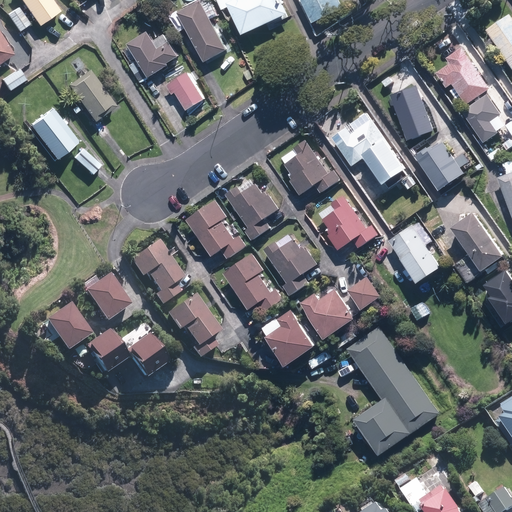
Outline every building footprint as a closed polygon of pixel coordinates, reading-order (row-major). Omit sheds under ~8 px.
[(59,11),(51,0),(20,0),(38,26),(59,11)] [(217,15),(208,0),(202,0),(201,1),(200,0),(199,0),(177,12),(204,62),(227,49),(211,19),(217,15)] [(218,0),(223,9),(228,6),(242,35),(287,14),(280,0),(218,0)] [(341,7),(337,0),(300,0),(311,22),(341,7)] [(30,23),(19,7),(7,14),(18,31),(30,23)] [(511,16),(509,12),(486,28),(511,66),(511,16)] [(0,62),(13,55),(0,32),(0,62)] [(128,44),(148,77),(149,78),(169,65),(168,64),(180,56),(171,41),(170,41),(165,35),(154,42),(148,32),(128,44)] [(491,84),(462,44),(447,55),(451,60),(438,70),(448,84),(453,81),(467,101),(491,84)] [(141,81),(148,77),(142,68),(141,69),(135,60),(130,64),(141,81)] [(9,91),(27,80),(20,69),(2,80),(9,91)] [(253,77),(249,69),(244,71),(248,79),(253,77)] [(70,84),(98,121),(117,106),(90,70),(70,84)] [(205,98),(188,71),(167,84),(173,93),(176,91),(187,109),(205,98)] [(405,139),(432,129),(415,84),(388,93),(405,139)] [(460,112),(483,143),(497,133),(488,121),(500,113),(486,94),(460,112)] [(30,127),(56,160),(79,143),(53,109),(30,127)] [(330,139),(350,167),(364,158),(381,183),(404,169),(370,120),(350,135),(345,128),(330,139)] [(101,140),(109,133),(100,121),(91,128),(101,140)] [(333,169),(327,173),(305,140),(292,148),(297,155),(283,164),(290,174),(288,176),(290,179),(289,180),(298,195),(314,184),(320,193),(340,179),(333,169)] [(440,140),(415,156),(438,190),(463,173),(459,167),(467,161),(461,153),(453,159),(440,140)] [(100,163),(82,148),(73,157),(91,173),(100,163)] [(511,216),(511,158),(501,162),(505,173),(497,176),(511,216)] [(417,184),(410,174),(400,181),(408,191),(417,184)] [(225,194),(248,227),(244,230),(252,240),(271,227),(265,218),(279,208),(269,195),(268,195),(265,191),(263,193),(256,183),(243,193),(238,185),(225,194)] [(365,227),(342,194),(330,202),(335,209),(321,219),(328,229),(326,230),(328,233),(326,235),(336,249),(351,239),(357,247),(377,233),(371,224),(365,227)] [(235,238),(223,220),(228,217),(216,200),(187,220),(212,257),(221,251),(227,259),(247,246),(239,235),(235,238)] [(502,256),(472,213),(450,228),(479,271),(502,256)] [(432,240),(419,220),(412,225),(412,224),(389,239),(400,256),(400,257),(417,282),(440,266),(426,244),(432,240)] [(183,274),(157,237),(128,258),(140,274),(145,271),(157,289),(153,292),(160,302),(180,288),(174,280),(183,274)] [(300,247),(293,238),(280,247),(275,240),(263,249),(286,282),(282,285),(289,295),(308,281),(302,273),(317,263),(307,249),(305,250),(303,245),(300,247)] [(272,291),(259,274),(264,270),(253,253),(223,274),(249,310),(258,304),(264,312),(283,299),(276,289),(272,291)] [(128,302),(106,271),(81,288),(103,320),(128,302)] [(511,281),(505,272),(484,287),(490,296),(484,301),(502,327),(511,319),(511,281)] [(361,309),(381,296),(367,276),(348,289),(361,309)] [(354,317),(335,290),(319,302),(314,293),(300,303),(324,338),(354,317)] [(220,328),(195,291),(165,311),(177,328),(182,324),(194,343),(189,346),(196,356),(216,343),(210,334),(220,328)] [(62,348),(87,330),(65,299),(40,316),(62,348)] [(315,345),(293,309),(278,318),(283,326),(267,337),(284,365),(315,345)] [(354,417),(380,453),(441,410),(380,324),(348,346),(383,396),(354,417)] [(104,373),(128,355),(107,326),(83,344),(104,373)] [(168,360),(147,331),(123,348),(144,377),(168,360)] [(506,412),(499,416),(500,417),(496,420),(511,443),(511,442),(511,396),(501,404),(506,412)] [(397,487),(408,480),(405,474),(393,481),(397,487)] [(475,497),(483,492),(475,481),(468,486),(475,497)] [(420,504),(426,511),(460,511),(458,505),(446,487),(420,504)] [(484,511),(501,511),(511,505),(511,498),(505,487),(479,504),(484,511)] [(384,511),(383,511),(378,503),(364,511),(390,511),(389,509),(384,511)]
